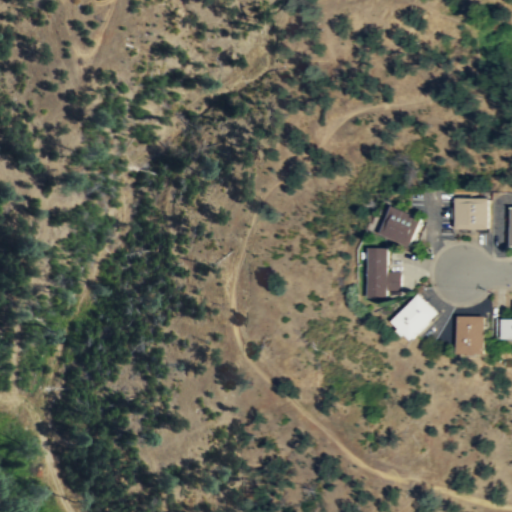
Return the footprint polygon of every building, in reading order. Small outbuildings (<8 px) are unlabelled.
[(454,226),(487,227),(487,195),(454,195),(454,226)] [(409,245),(423,217),(395,205),(391,206),(381,232),(409,245)] [(387,297),(388,289),(400,289),(400,280),(401,270),(388,270),(388,246),(369,246),(367,296),(387,297)] [(419,293),(437,310),(437,312),(414,337),(411,338),(392,320),(419,293)] [(484,315),(485,352),(483,353),(458,353),(457,315),(484,315)] [(511,338),(511,317),(503,317),(503,338),(511,338)]
